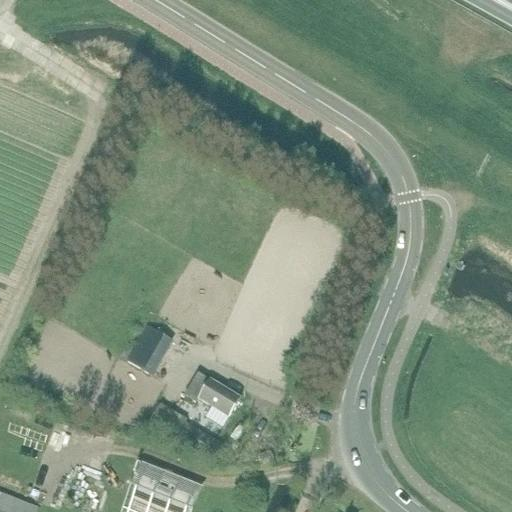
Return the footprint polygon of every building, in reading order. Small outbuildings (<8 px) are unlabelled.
[(150,377),(170,342),(149,329),(128,363),(150,377)] [(211,382),(197,374),(183,397),(197,406),(199,403),(230,421),(243,401),(211,382)] [(187,424),(188,422),(161,405),(147,430),(174,445),(176,442),(215,465),(225,446),(187,424)] [(274,463),(270,453),(259,458),(263,468),(274,463)] [(183,511),(193,487),(127,461),(106,511),(183,511)] [(37,511),(38,509),(0,494),(0,511),(37,511)]
